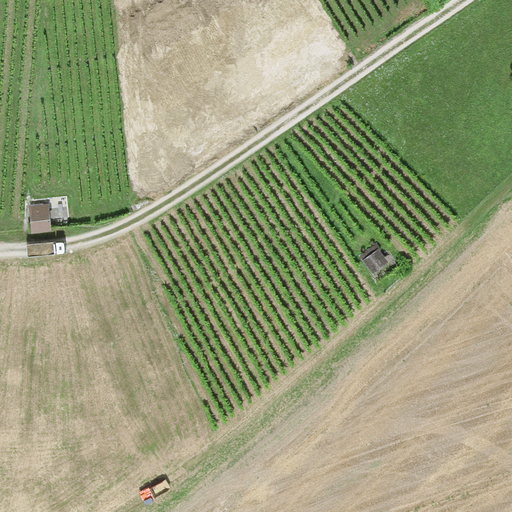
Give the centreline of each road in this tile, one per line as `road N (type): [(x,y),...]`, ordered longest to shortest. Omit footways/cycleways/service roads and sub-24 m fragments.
road 1 (track): [(0,254),(55,249),(124,225),(461,0)]
road 2 (track): [(126,511),(388,310),(511,185)]
